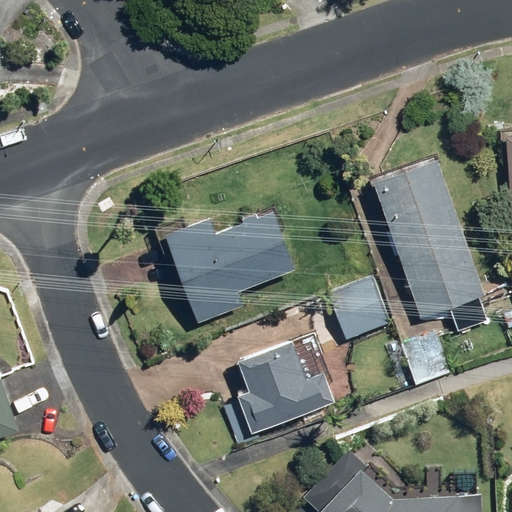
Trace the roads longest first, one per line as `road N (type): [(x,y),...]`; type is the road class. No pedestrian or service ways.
road 1 (residential): [(11,163),(128,440),(188,511)]
road 2 (residential): [(511,4),(180,102)]
road 3 (residential): [(180,102),(11,163)]
road 4 (residential): [(180,102),(88,0)]
